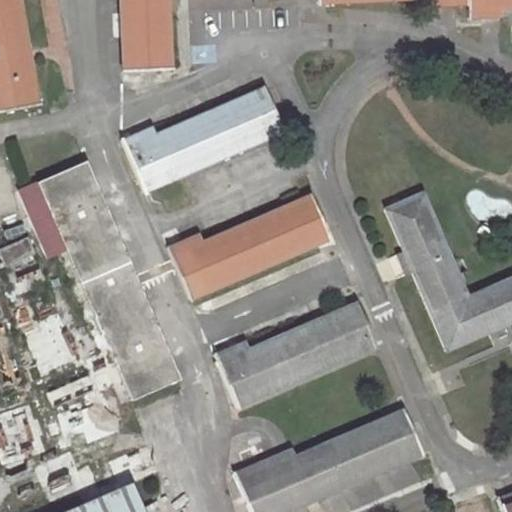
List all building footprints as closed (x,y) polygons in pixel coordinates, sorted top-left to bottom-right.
[(0,0),(0,110),(38,103),(17,0),(0,0)] [(511,0),(119,0),(124,71),(169,68),(166,3),(165,0),(323,0),(323,2),(363,0),(468,0),(468,2),(484,1),(485,14),(501,13),(500,6),(511,5),(511,0)] [(276,117),(263,88),(139,141),(136,134),(121,140),(142,190),(153,186),(159,200),(179,192),(174,177),(275,135),(269,120),(276,117)] [(179,377),(85,160),(35,181),(129,398),(179,377)] [(444,348),(511,321),(511,274),(464,294),(420,193),(383,208),(444,348)] [(322,222),(310,195),(185,248),(181,242),(167,247),(189,298),(322,241),(315,225),(322,222)] [(369,330),(356,303),(233,357),(229,350),(214,357),(236,407),(368,349),(361,333),(369,330)] [(416,439),(403,412),(279,466),(275,457),(231,475),(247,511),(288,511),(415,457),(409,442),(416,439)] [(142,511),(133,491),(85,511),(142,511)] [(511,511),(511,494),(497,500),(502,511),(511,511)]
